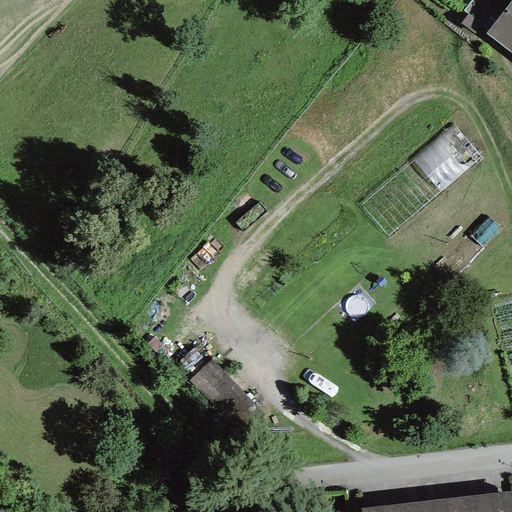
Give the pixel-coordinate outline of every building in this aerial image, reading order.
[(511,0),(510,0),(486,32),(511,52),(511,0)] [(477,157),(449,126),(362,204),(389,235),(477,157)] [(194,348),(166,369),(217,437),(254,410),(222,367),(213,374),(194,348)] [(511,511),(511,497),(511,491),(480,494),(482,511),(511,511)] [(482,511),(480,494),(448,498),(449,511),(482,511)] [(449,511),(448,498),(419,501),(420,511),(449,511)] [(420,511),(419,501),(389,505),(390,511),(420,511)]
